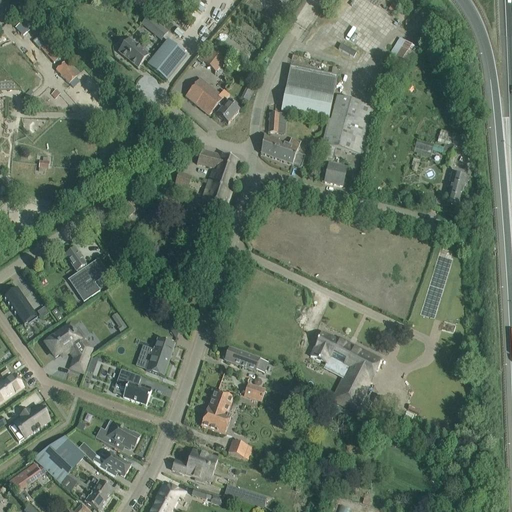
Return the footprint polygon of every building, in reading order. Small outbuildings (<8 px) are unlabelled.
[(149,26),(147,29),(162,41),(165,38),(149,26)] [(418,51),(400,39),(385,62),(402,72),(418,51)] [(144,62),(149,65),(152,61),(148,57),(149,56),(129,41),(119,54),(138,69),(144,62)] [(166,82),(187,57),(168,42),(152,61),(149,65),(147,67),(166,82)] [(59,59),(46,45),(41,50),(53,64),(59,59)] [(204,64),(216,74),(226,62),(214,53),(204,64)] [(64,64),(57,72),(70,86),(78,78),(64,64)] [(333,99),(337,78),(290,68),(281,112),(328,122),(328,121),(333,99)] [(1,70),(0,69),(0,88),(19,88),(25,94),(1,70)] [(240,112),(232,106),(228,102),(226,101),(230,97),(224,92),(220,96),(201,80),(186,98),(209,117),(213,113),(217,116),(228,126),(240,112)] [(376,108),(336,98),(330,122),(328,121),(328,122),(322,146),(319,158),(320,158),(333,162),(336,150),(363,157),(376,108)] [(283,135),(285,116),(270,115),(269,134),(283,135)] [(445,145),(444,149),(442,155),(448,156),(445,165),(452,167),(457,148),(458,143),(453,142),(455,136),(441,131),(437,143),(445,145)] [(305,157),(297,154),(301,144),(291,140),(289,146),(279,143),(279,141),(270,138),(270,140),(264,138),(261,155),(301,169),(305,157)] [(229,192),(239,163),(222,157),(202,151),(198,166),(219,172),(218,174),(214,172),(210,183),(207,181),(206,185),(209,186),(201,205),(224,213),(232,193),(229,192)] [(412,170),(417,172),(420,161),(414,159),(412,166),(413,167),(412,170)] [(39,169),(49,170),(50,163),(40,162),(39,169)] [(328,171),(325,184),(342,188),(347,170),(333,166),(332,172),(328,171)] [(108,172),(100,178),(103,182),(111,176),(108,172)] [(192,179),(187,176),(180,174),(176,184),(188,189),(192,179)] [(451,189),(448,202),(447,204),(459,207),(464,187),(467,187),(470,176),(460,174),(460,176),(452,174),(448,189),(451,189)] [(133,200),(123,207),(129,216),(140,208),(133,200)] [(167,210),(155,203),(151,211),(162,218),(167,210)] [(86,266),(81,259),(75,250),(66,257),(76,273),(77,272),(84,283),(93,277),(86,266)] [(18,290),(17,290),(18,292),(5,301),(5,302),(6,301),(9,305),(8,306),(9,306),(10,306),(12,310),(11,310),(12,311),(13,310),(16,314),(15,315),(15,316),(16,315),(19,319),(24,327),(25,326),(23,324),(35,316),(36,318),(37,317),(18,290)] [(46,307),(38,313),(43,319),(50,314),(46,307)] [(57,311),(52,314),(59,324),(64,320),(57,311)] [(121,336),(129,331),(118,316),(112,320),(119,330),(117,331),(121,336)] [(167,325),(176,340),(181,331),(174,321),(167,325)] [(68,349),(74,358),(70,370),(83,375),(91,353),(81,339),(79,341),(76,337),(77,336),(75,334),(75,335),(70,329),(64,333),(63,331),(57,336),(58,337),(46,345),(55,358),(68,349)] [(310,357),(319,362),(327,365),(325,370),(342,379),(330,403),(355,415),(368,392),(373,384),(381,361),(338,340),(338,341),(321,334),(310,357)] [(175,346),(165,343),(158,340),(154,352),(153,351),(146,372),(164,378),(175,346)] [(269,364),(239,353),(230,350),(225,362),(256,373),(256,371),(265,375),(269,364)] [(152,393),(138,388),(141,379),(121,371),(116,385),(127,389),(123,399),(147,407),(152,393)] [(0,403),(24,387),(16,375),(0,385),(0,403)] [(245,398),(262,404),(266,390),(249,385),(245,398)] [(228,415),(234,399),(214,392),(201,428),(225,436),(232,417),(228,415)] [(23,420),(15,425),(25,440),(33,434),(33,435),(36,433),(36,432),(37,432),(41,430),(40,429),(50,423),(39,408),(31,414),(30,413),(22,419),(23,420)] [(140,440),(113,426),(109,434),(101,430),(96,440),(122,454),(125,448),(129,450),(130,447),(135,450),(140,440)] [(88,490),(92,484),(91,484),(92,484),(89,482),(86,486),(71,476),(86,458),(66,439),(34,461),(62,486),(69,478),(77,484),(83,488),(87,491),(88,490)] [(253,449),(248,447),(233,442),(229,454),(249,461),(253,449)] [(210,484),(218,462),(218,461),(193,452),(188,467),(175,463),(172,472),(196,479),(195,481),(205,485),(206,483),(210,484)] [(124,479),(131,467),(111,455),(106,463),(103,461),(98,470),(102,473),(112,479),(115,474),(124,479)] [(33,465),(9,482),(18,494),(42,477),(33,465)] [(69,478),(62,486),(71,495),(77,484),(69,478)] [(114,492),(105,486),(101,483),(100,483),(94,479),(92,484),(91,484),(92,484),(88,490),(93,494),(106,503),(114,492)] [(186,494),(179,490),(170,485),(167,490),(162,487),(156,500),(174,510),(179,499),(183,501),(186,494)] [(223,500),(207,495),(194,490),(192,497),(221,506),(223,500)] [(238,490),(234,502),(264,511),(267,500),(238,490)] [(96,511),(99,511),(105,504),(106,503),(93,494),(89,499),(84,495),(80,500),(87,504),(86,505),(96,511)] [(172,511),(174,510),(156,500),(155,501),(157,502),(151,511),(172,511)]
